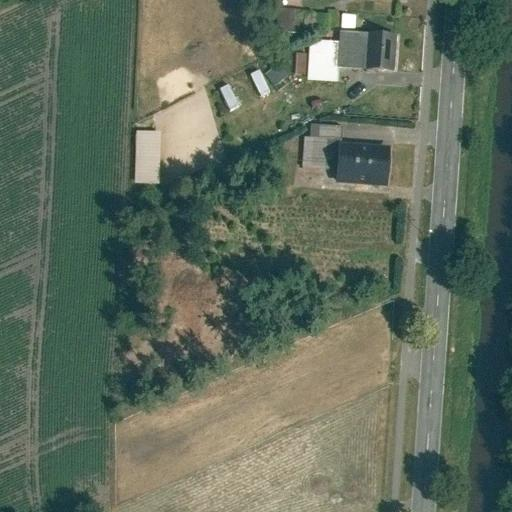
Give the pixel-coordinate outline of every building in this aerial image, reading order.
[(307,29),(326,30),(327,16),(308,14),(307,29)] [(398,32),(350,30),(350,41),(349,66),(396,68),(398,32)] [(316,39),(315,77),(348,79),(349,66),(350,41),(316,39)] [(296,75),(307,76),(309,54),(298,53),(296,75)] [(294,77),(283,62),(268,73),(279,88),(294,77)] [(253,75),(263,97),(273,92),(263,71),(253,75)] [(348,125),(317,124),(316,136),(312,135),(310,167),(346,169),(347,147),(348,125)] [(167,132),(140,131),(137,181),(164,183),(167,132)] [(346,169),(346,180),(398,182),(400,150),(347,147),(346,169)]
